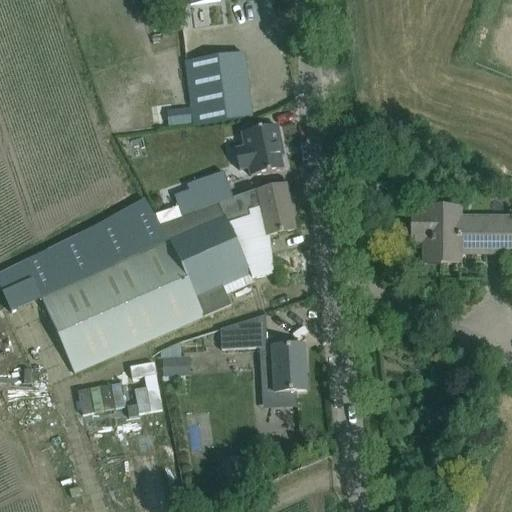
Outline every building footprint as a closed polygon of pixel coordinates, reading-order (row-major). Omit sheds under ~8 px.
[(243,55),(223,58),(185,63),(193,127),(251,119),(243,55)] [(282,171),(277,148),(281,147),(277,127),(241,134),(244,149),(234,151),(239,171),(248,169),(250,177),(282,171)] [(188,187),(196,214),(233,200),(224,174),(188,187)] [(24,264),(0,275),(0,289),(11,314),(40,301),(74,375),(203,319),(230,307),(222,288),(249,276),(249,277),(250,276),(251,279),(272,275),(268,237),(294,231),(285,186),(256,192),(233,200),(182,219),(157,228),(152,218),(144,202),(91,231),(24,264)] [(460,210),(444,209),(424,209),(424,213),(412,213),(411,235),(423,235),(423,265),(459,265),(459,255),(511,256),(511,220),(459,220),(460,210)] [(265,317),(220,331),(179,344),(180,355),(266,350),(265,317)] [(271,349),(273,395),(306,393),(303,347),(271,349)] [(49,361),(36,365),(39,378),(53,375),(49,361)] [(144,492),(140,471),(150,469),(144,442),(133,444),(132,440),(122,442),(133,494),(144,492)]
